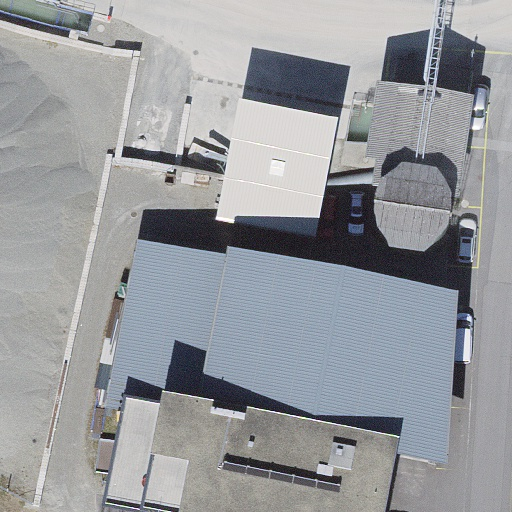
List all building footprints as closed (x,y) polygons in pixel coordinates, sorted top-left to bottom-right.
[(454,0),(437,0),(426,78),(443,81),(454,0)] [(449,206),(467,85),(443,81),(426,78),(400,75),(382,196),(396,183),(419,180),(438,188),(449,206)] [(318,256),(342,146),(242,124),(217,234),(318,256)] [(450,223),(449,206),(438,188),(419,180),(396,183),(382,196),(376,210),(376,226),(381,238),(391,249),(405,255),(423,255),(435,249),(445,238),(450,223)] [(480,311),(142,244),(107,418),(127,419),(119,507),(128,511),(407,511),(415,475),(472,485),(480,311)]
